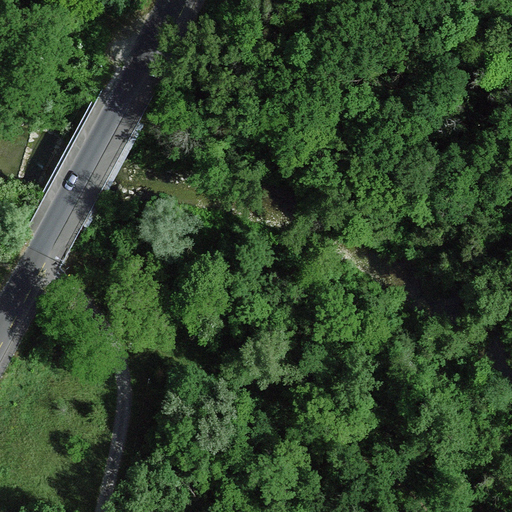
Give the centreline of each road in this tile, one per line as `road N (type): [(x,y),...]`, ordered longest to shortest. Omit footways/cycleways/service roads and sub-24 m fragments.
road 1 (secondary): [(179,0),(37,262)]
road 2 (residential): [(37,262),(102,325),(123,375),(124,424),(102,511)]
